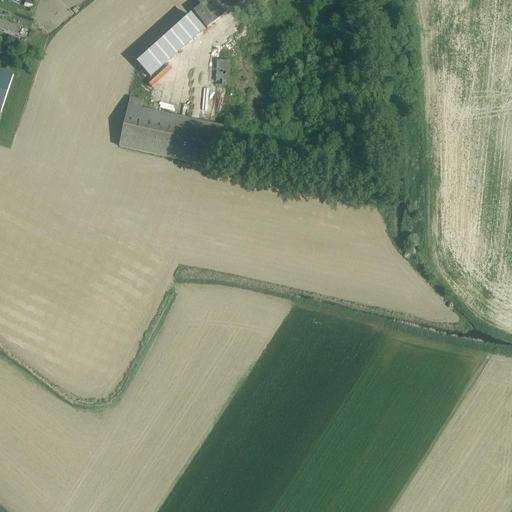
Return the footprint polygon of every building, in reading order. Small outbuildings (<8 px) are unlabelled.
[(196,0),(201,6),(194,12),(207,29),(243,0),(196,0)] [(24,7),(33,10),(35,4),(26,1),(24,7)] [(137,64),(150,78),(203,30),(190,16),(137,64)] [(231,86),(232,59),(218,58),(217,85),(231,86)] [(0,115),(13,75),(0,70),(0,115)] [(141,110),(143,100),(130,98),(119,148),(217,169),(226,128),(164,115),(141,110)]
